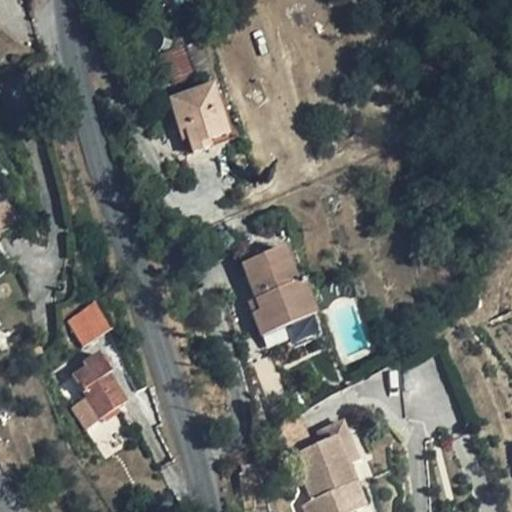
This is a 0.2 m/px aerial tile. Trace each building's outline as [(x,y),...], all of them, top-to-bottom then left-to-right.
[(209,65),(200,41),(188,45),(197,70),(209,65)] [(192,75),(182,48),(154,58),(161,76),(172,72),(175,81),(192,75)] [(228,136),(213,88),(172,101),(181,133),(187,131),(190,140),(193,153),(212,147),(210,141),(228,136)] [(0,148),(19,133),(0,94),(0,148)] [(190,140),(187,131),(181,133),(183,141),(190,140)] [(0,238),(19,224),(3,201),(0,203),(0,238)] [(297,285),(283,250),(245,265),(258,300),(262,311),(255,313),(264,336),(315,316),(303,283),(297,285)] [(0,257),(0,277),(10,270),(0,257)] [(262,311),(258,300),(251,303),(255,313),(262,311)] [(85,346),(113,330),(98,302),(69,318),(85,346)] [(39,346),(33,324),(10,329),(16,353),(30,349),(39,346)] [(40,354),(39,346),(30,349),(32,356),(40,354)] [(111,375),(98,354),(82,364),(84,368),(72,376),(83,393),(84,392),(101,420),(125,404),(108,377),(111,375)] [(83,393),(72,400),(88,428),(101,420),(84,392),(83,393)] [(358,462),(343,423),(318,434),(322,444),(295,455),(313,501),(304,505),(307,511),(349,511),(341,492),(356,485),(349,466),(358,462)] [(356,511),(365,508),(356,485),(341,492),(349,511),(356,511)]
